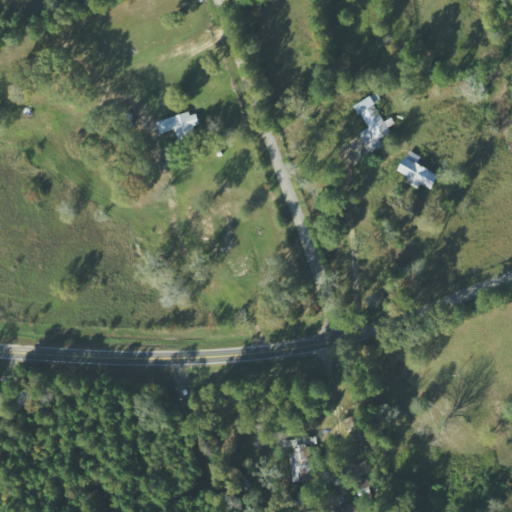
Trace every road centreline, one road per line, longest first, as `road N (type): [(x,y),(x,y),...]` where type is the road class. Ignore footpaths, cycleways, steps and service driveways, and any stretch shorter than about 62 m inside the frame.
road 1 (tertiary): [(0,350),(225,357),(366,334)]
road 2 (tertiary): [(338,341),(219,0)]
road 3 (tertiary): [(366,334),(511,275)]
